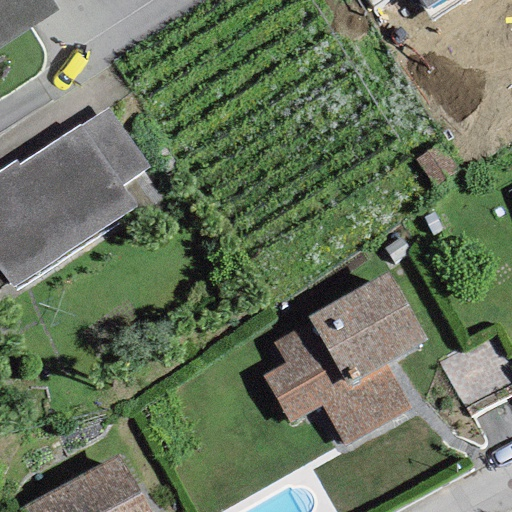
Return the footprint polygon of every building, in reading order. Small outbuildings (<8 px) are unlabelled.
[(51,0),(0,0),(0,42),(57,9),(51,0)] [(418,0),(425,10),(440,0),(418,0)] [(80,125),(121,185),(148,167),(106,107),(80,125)] [(14,161),(0,170),(0,274),(11,291),(136,207),(121,185),(80,125),(20,166),(14,161)] [(407,408),(383,364),(426,341),(389,273),(306,319),(309,323),(282,338),(272,344),(283,364),(263,375),(290,424),(320,407),(341,445),(407,408)] [(469,420),(511,395),(511,371),(490,332),(436,362),(469,420)] [(149,511),(118,454),(16,510),(17,511),(149,511)]
